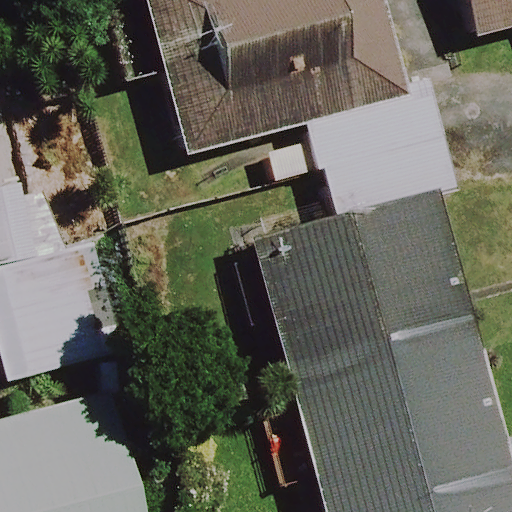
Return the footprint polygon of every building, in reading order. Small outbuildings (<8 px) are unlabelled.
[(319,243),(418,217),(442,210),(396,41),(385,0),(118,0),(165,175),(242,154),(254,200),(304,186),(319,243)] [(511,0),(443,0),(456,54),(511,40),(511,0)] [(0,397),(79,372),(20,187),(0,193),(0,397)] [(496,511),(418,217),(319,243),(232,266),(298,511),(496,511)] [(121,511),(94,408),(0,432),(0,511),(121,511)]
